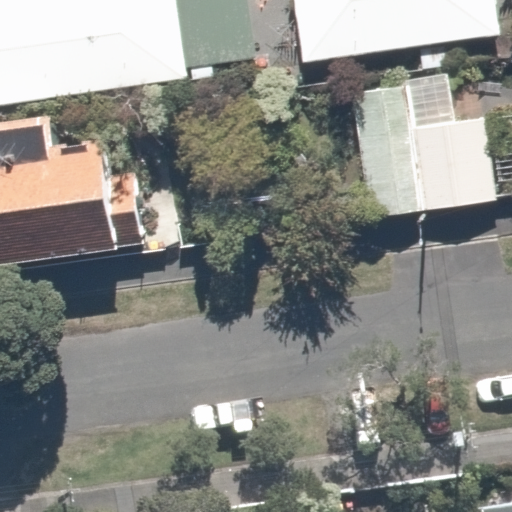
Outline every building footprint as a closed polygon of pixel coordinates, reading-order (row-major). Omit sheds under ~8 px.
[(176,0),(0,0),(0,98),(187,72),(176,0)] [(494,0),(293,0),(302,57),(499,27),(494,0)] [(412,78),(351,87),(371,215),(502,194),(487,101),(417,112),(412,78)] [(57,110),(0,117),(0,257),(123,242),(110,139),(62,145),(57,110)] [(511,511),(511,500),(480,503),(480,511),(511,511)]
